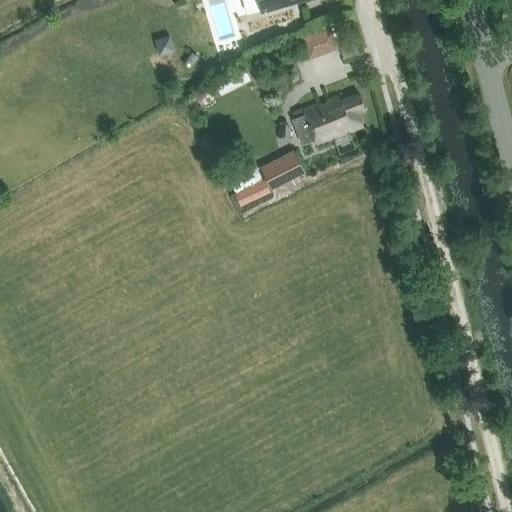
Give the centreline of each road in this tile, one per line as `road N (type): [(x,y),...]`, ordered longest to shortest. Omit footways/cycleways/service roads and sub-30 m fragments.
road 1 (track): [(509,511),(379,0)]
road 2 (tertiary): [(511,172),(468,0)]
